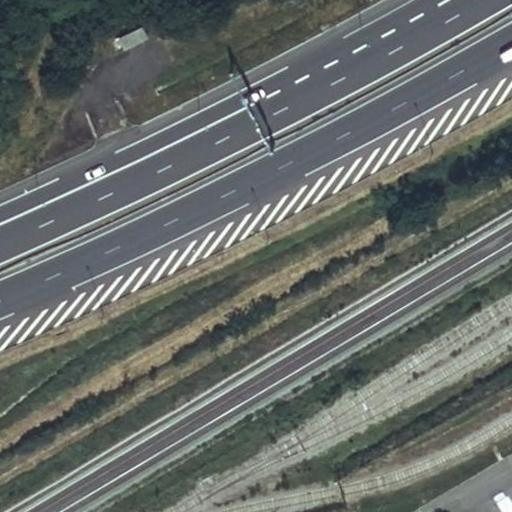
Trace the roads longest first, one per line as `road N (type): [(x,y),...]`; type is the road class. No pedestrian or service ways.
road 1 (motorway): [(326,77),(0,238)]
road 2 (motorway): [(196,202),(511,38)]
road 3 (motorway): [(326,77),(190,126),(0,214)]
road 4 (motorway): [(0,302),(196,202)]
road 5 (motorway): [(0,283),(196,202)]
road 6 (motorway): [(468,0),(326,77)]
